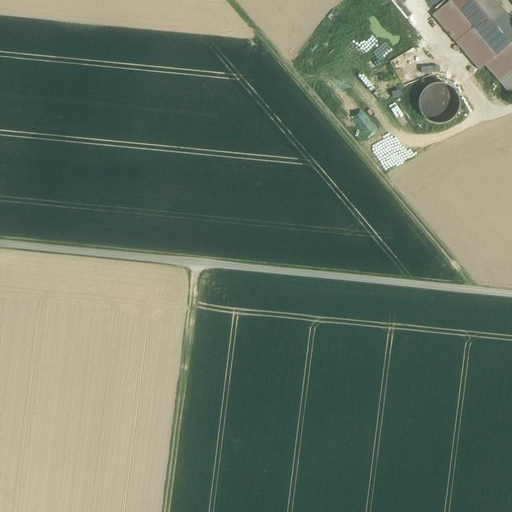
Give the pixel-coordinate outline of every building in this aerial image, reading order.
[(451,0),(439,11),(433,15),(479,69),(484,65),(484,64),(494,54),(495,54),(496,55),(497,54),(451,0)] [(451,0),(497,54),(511,41),(511,22),(492,0),(451,0)] [(511,41),(497,54),(496,55),(495,54),(510,71),(511,68),(511,41)] [(510,71),(495,54),(494,54),(484,64),(484,65),(498,81),(510,71)] [(511,73),(510,71),(498,81),(511,96),(511,73)] [(336,90),(345,101),(350,96),(341,85),(336,90)]
